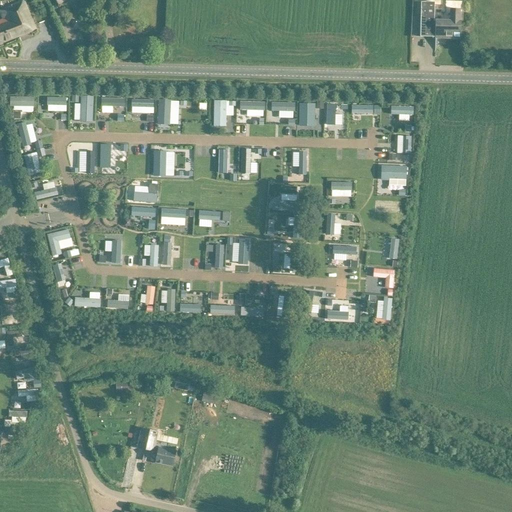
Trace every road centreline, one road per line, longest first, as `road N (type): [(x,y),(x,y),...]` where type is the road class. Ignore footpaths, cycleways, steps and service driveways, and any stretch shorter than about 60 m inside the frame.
road 1 (tertiary): [(511,79),(0,65)]
road 2 (unclassified): [(189,511),(106,492),(89,475),(0,159)]
